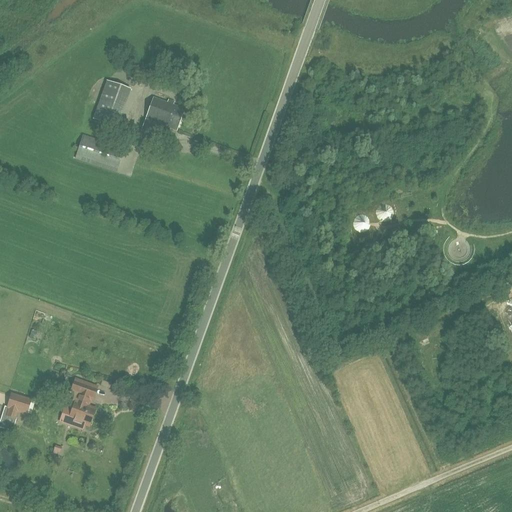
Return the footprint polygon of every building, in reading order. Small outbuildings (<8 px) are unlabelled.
[(159,74),(154,72),(151,79),(150,83),(155,85),(159,74)] [(175,91),(192,97),(196,87),(178,81),(175,91)] [(131,92),(106,83),(92,120),(118,129),(131,92)] [(168,100),(167,103),(153,98),(141,131),(158,137),(162,126),(176,131),(184,109),(173,105),(174,102),(168,100)] [(83,136),(75,159),(116,172),(124,149),(83,136)] [(95,410),(88,407),(90,400),(92,401),(97,388),(75,380),(71,393),(75,395),(78,396),(75,403),(73,402),(70,409),(65,407),(60,421),(67,424),(69,419),(84,424),(89,426),(91,421),(93,420),(94,417),(93,415),(95,410)] [(20,415),(24,402),(25,399),(10,394),(3,415),(19,419),(20,415)]
